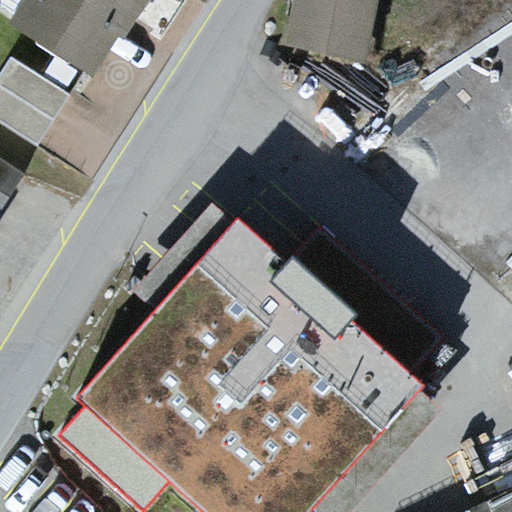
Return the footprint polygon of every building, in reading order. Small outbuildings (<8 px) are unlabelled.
[(150,0),(29,0),(17,19),(101,75),(150,0)] [(381,0),(301,0),(295,41),(373,53),(381,0)] [(0,76),(0,117),(46,142),(76,87),(13,53),(0,76)] [(0,150),(0,216),(29,168),(0,150)] [(359,463),(447,326),(322,246),(305,245),(238,202),(226,200),(148,322),(188,347),(116,341),(109,409),(162,443),(187,404),(209,406),(243,427),(241,448),(268,465),(179,457),(177,482),(185,483),(230,511),(261,511),(264,492),(288,494),(306,466),(322,468),(323,450),(294,447),(296,423),(359,463)] [(152,511),(170,495),(97,416),(71,440),(137,511),(152,511)]
